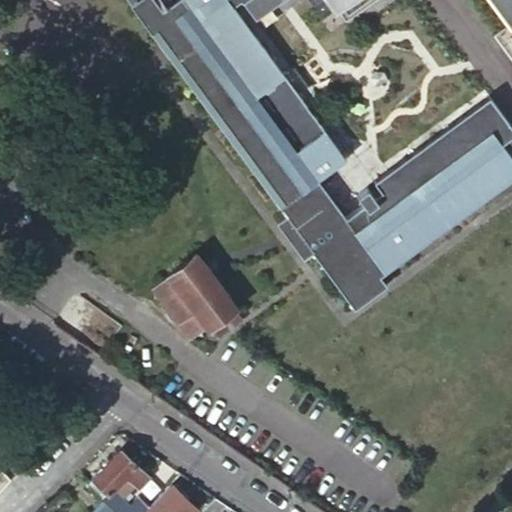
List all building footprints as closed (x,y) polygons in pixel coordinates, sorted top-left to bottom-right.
[(124,0),(355,307),(387,283),(380,274),(511,175),(511,158),(500,142),(511,133),(511,128),(487,96),(373,182),(380,192),(373,197),(366,188),(356,195),(363,204),(344,219),(316,181),(345,159),(231,8),(239,2),(249,16),(270,0),(124,0)] [(511,0),(492,0),(509,21),(511,18),(511,0)] [(155,288),(166,303),(169,301),(175,309),(185,301),(188,304),(192,300),(200,312),(182,326),(192,340),(211,325),(213,327),(238,305),(239,304),(199,254),(155,288)] [(169,301),(166,303),(164,305),(182,326),(200,312),(192,300),(188,304),(185,301),(175,309),(169,301)] [(245,316),(238,305),(213,327),(221,337),(245,316)] [(112,511),(145,511),(147,510),(136,498),(129,505),(125,502),(129,498),(126,494),(133,486),(137,489),(148,477),(119,450),(84,485),(101,501),(112,511)] [(193,511),(197,509),(172,484),(147,510),(145,511),(193,511)] [(89,511),(112,511),(101,501),(89,511)]
